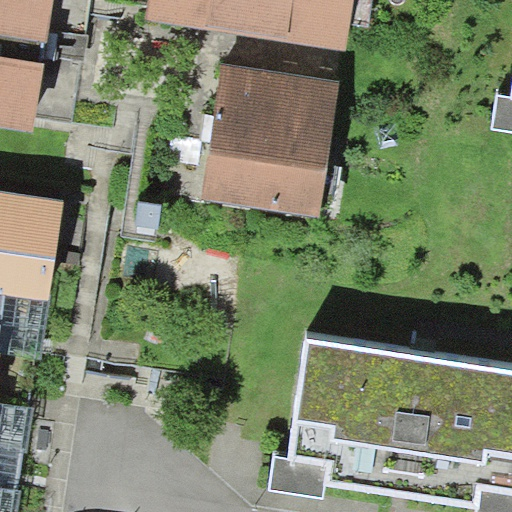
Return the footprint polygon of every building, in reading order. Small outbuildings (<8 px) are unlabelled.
[(0,0),(0,35),(47,42),(52,0),(0,0)] [(148,0),(146,20),(345,49),(352,0),(148,0)] [(0,127),(32,133),(47,42),(0,35),(0,127)] [(339,81),(221,64),(201,196),(319,213),(339,81)] [(511,98),(498,96),(493,129),(511,132),(511,98)] [(0,325),(42,333),(63,201),(0,192),(0,325)] [(0,325),(0,404),(30,409),(42,333),(0,325)] [(511,368),(307,334),(288,457),(327,462),(324,485),(478,509),(481,488),(511,492),(511,368)] [(0,489),(16,492),(30,409),(0,404),(0,489)] [(327,462),(288,457),(274,455),(269,491),(322,498),(324,485),(327,462)] [(511,511),(511,492),(481,488),(478,509),(476,511),(511,511)] [(19,511),(22,493),(16,492),(0,489),(0,511),(19,511)]
